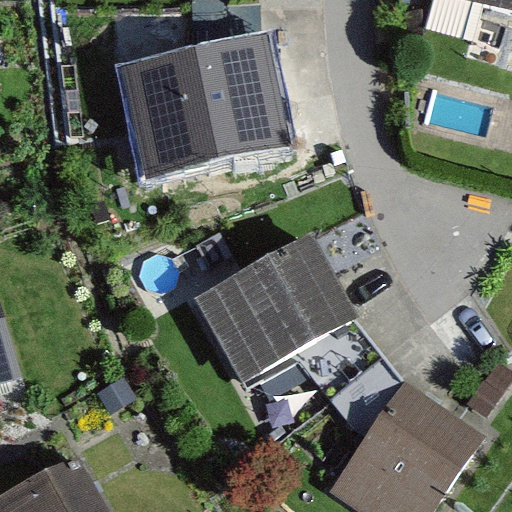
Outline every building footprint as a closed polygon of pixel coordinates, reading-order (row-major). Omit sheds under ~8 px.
[(511,0),(457,0),(511,14),(511,0)] [(264,64),(137,88),(153,175),(280,151),(264,64)] [(352,325),(307,243),(194,304),(238,386),(301,352),(345,329),(352,325)] [(402,396),(345,329),(301,352),(370,444),(402,396)] [(0,384),(10,381),(0,345),(0,384)] [(439,511),(487,442),(407,388),(402,396),(370,444),(331,502),(347,511),(439,511)] [(107,511),(81,464),(0,506),(0,511),(107,511)]
